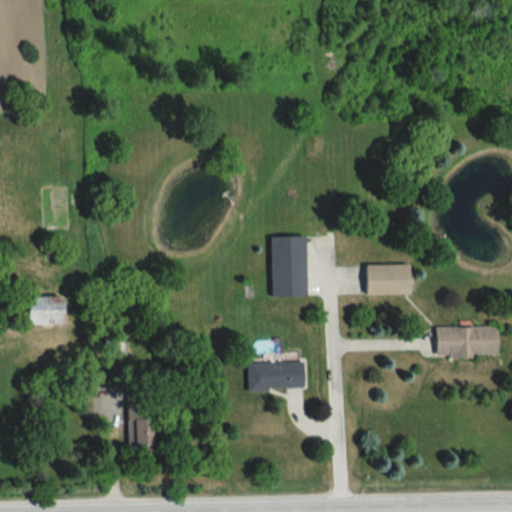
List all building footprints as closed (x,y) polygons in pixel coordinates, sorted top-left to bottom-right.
[(267,298),(302,298),(302,237),(267,238),(267,298)] [(58,298),(21,298),(21,324),(58,324),(58,298)] [(492,327),(431,327),(431,358),(492,358),(492,327)] [(110,336),(110,354),(119,354),(119,336),(110,336)] [(243,391),(297,390),(297,362),(243,363),(243,391)] [(130,420),(130,450),(147,450),(147,420),(130,420)]
